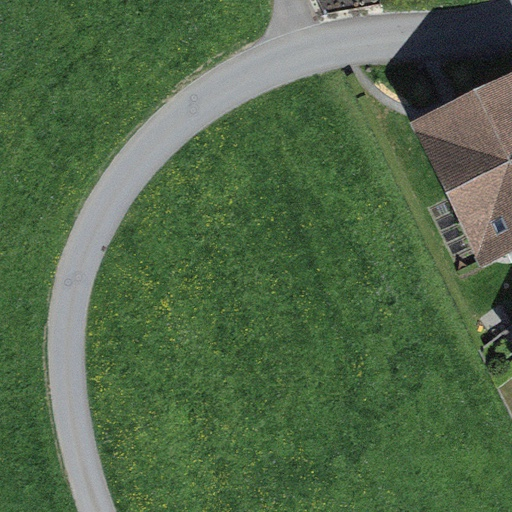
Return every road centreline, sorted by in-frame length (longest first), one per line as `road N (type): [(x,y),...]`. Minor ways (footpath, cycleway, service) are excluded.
road 1 (residential): [(315,48),(226,84),(175,121),(129,165),(97,216),(75,268),(64,349),(73,431),(96,511)]
road 2 (residential): [(511,20),(315,48)]
